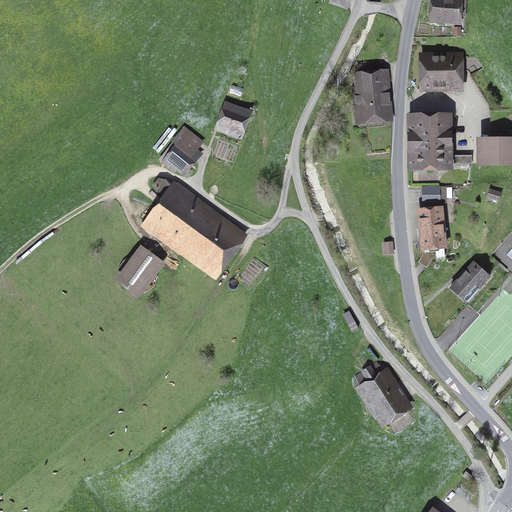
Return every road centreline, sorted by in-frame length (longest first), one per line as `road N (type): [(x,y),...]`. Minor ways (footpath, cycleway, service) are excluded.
road 1 (residential): [(511,451),(436,362),(415,320),(397,171),(410,11)]
road 2 (unclassified): [(309,216),(365,326),(474,458),(497,511)]
road 3 (track): [(183,180),(151,172),(84,204),(0,272)]
road 4 (unclassified): [(357,6),(294,149)]
road 5 (residential): [(281,210),(269,228),(252,230),(183,180)]
